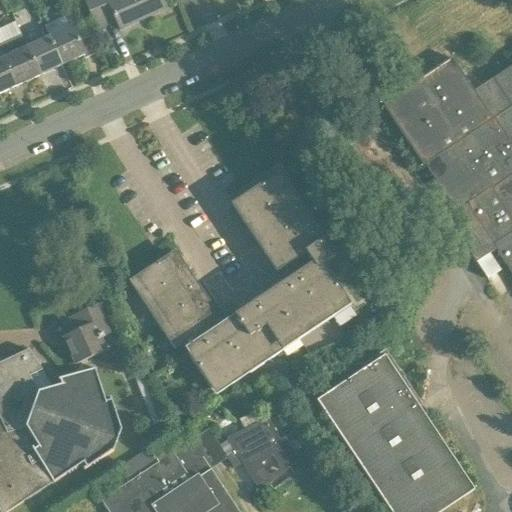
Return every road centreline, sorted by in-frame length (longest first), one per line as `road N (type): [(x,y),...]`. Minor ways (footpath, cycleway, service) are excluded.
road 1 (residential): [(141,86),(258,281),(226,302),(100,105)]
road 2 (residential): [(299,17),(511,341)]
road 3 (residential): [(141,86),(299,17)]
